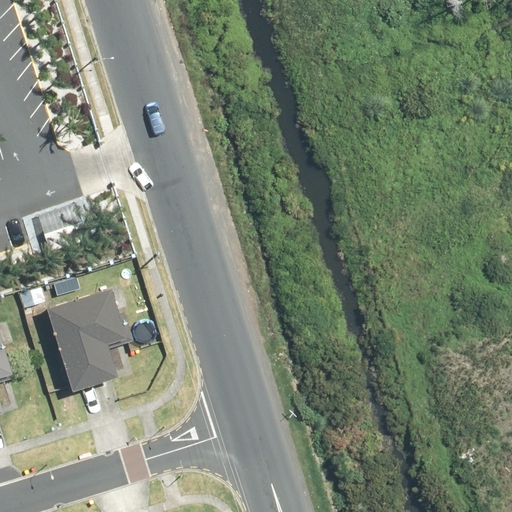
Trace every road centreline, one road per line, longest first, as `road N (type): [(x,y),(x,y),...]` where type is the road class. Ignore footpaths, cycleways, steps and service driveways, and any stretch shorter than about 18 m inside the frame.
road 1 (secondary): [(251,425),(117,0)]
road 2 (residential): [(0,503),(251,425)]
